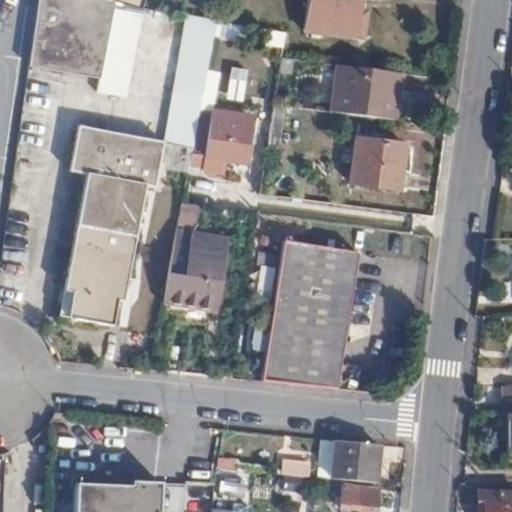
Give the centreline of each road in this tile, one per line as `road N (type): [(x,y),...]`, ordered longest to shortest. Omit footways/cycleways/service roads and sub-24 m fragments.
road 1 (residential): [(439,423),(0,381)]
road 2 (residential): [(491,0),(439,423)]
